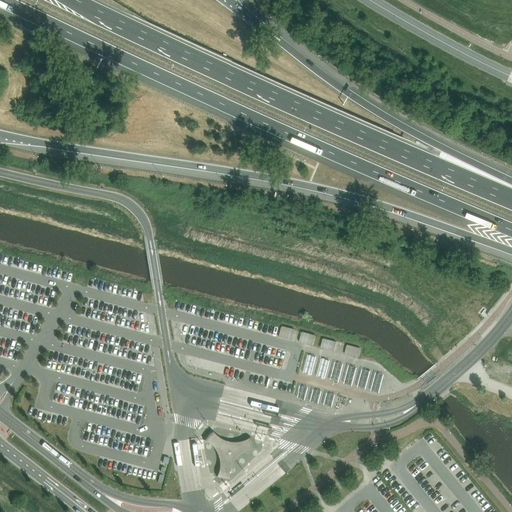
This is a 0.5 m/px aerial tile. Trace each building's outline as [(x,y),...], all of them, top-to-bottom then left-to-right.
[(281,327),(279,337),(292,340),(295,330),(281,327)] [(302,332),(299,342),(313,346),(315,336),(302,332)] [(323,339),(321,348),(334,352),(336,342),(323,339)] [(347,345),(345,355),(358,358),(360,349),(347,345)] [(216,452),(218,456),(220,461),(220,464),(220,468),(219,473),(218,478),(224,480),(231,480),(231,476),(231,470),(233,466),(236,460),(239,457),(245,454),(248,452),(255,451),(255,449),(254,443),(252,438),(246,441),(242,443),(237,443),(233,443),(228,443),(222,440),(219,438),(214,433),(211,434),(209,436),(207,439),(206,441),(210,444),(213,448),(216,452)]
